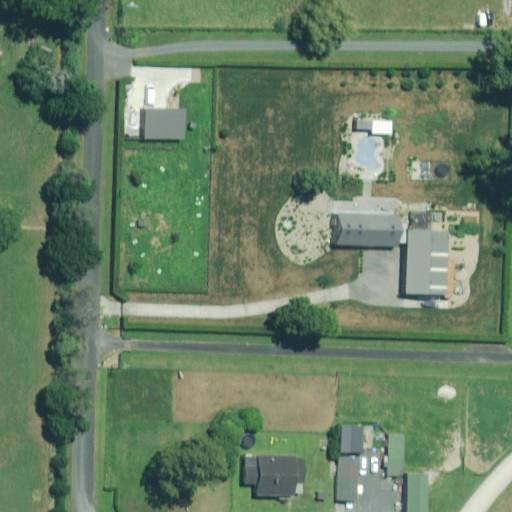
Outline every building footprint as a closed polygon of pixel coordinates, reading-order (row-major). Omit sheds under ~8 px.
[(412,213),(412,230),(404,230),(401,294),(441,295),(443,231),(430,231),(430,214),(412,213)] [(361,427),(340,426),(338,453),(360,454),(361,427)] [(386,477),(398,477),(398,471),(404,471),(405,436),(388,435),(386,477)] [(254,485),(254,496),(285,497),(284,502),(292,502),(292,494),(300,494),(302,459),(254,457),(254,455),(244,454),(242,485),(254,485)] [(336,501),(346,501),(345,511),(353,511),(354,502),(356,502),(358,459),(338,458),(336,501)] [(422,511),(424,473),(398,472),(398,504),(404,504),(403,511),(422,511)]
